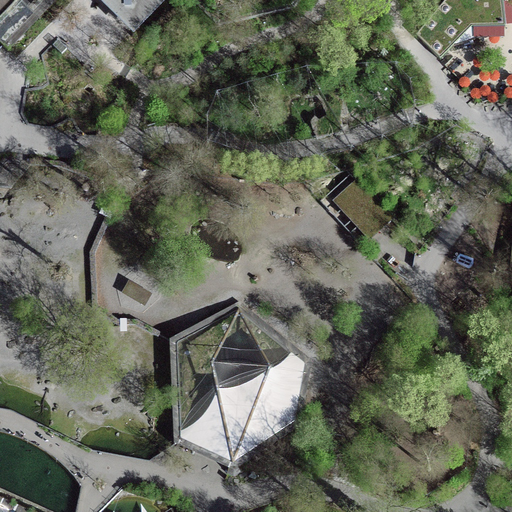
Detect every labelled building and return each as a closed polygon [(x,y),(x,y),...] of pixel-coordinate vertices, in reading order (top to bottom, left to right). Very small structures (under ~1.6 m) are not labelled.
[(17,0),(0,0),(0,18),(17,0)] [(104,0),(134,28),(161,0),(104,0)] [(445,0),(417,38),(441,59),(472,27),(503,26),(501,0),(445,0)] [(350,175),(320,202),(360,245),(390,218),(350,175)] [(151,295),(128,282),(122,293),(145,307),(151,295)] [(169,341),(172,411),(174,445),(193,453),(203,458),(233,472),(301,427),(305,402),(312,361),(239,302),(169,341)] [(0,511),(43,511),(0,492),(0,511)] [(139,511),(121,499),(111,511),(139,511)]
